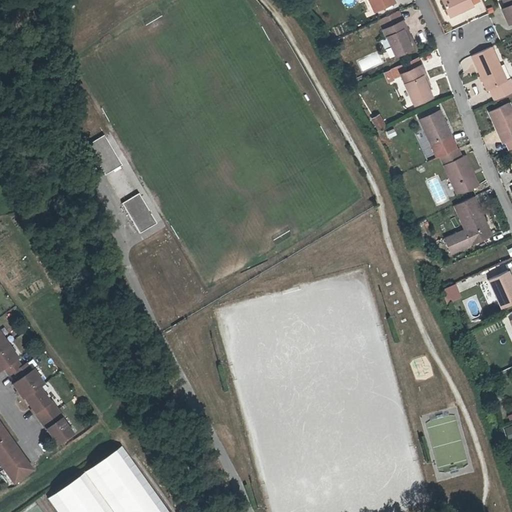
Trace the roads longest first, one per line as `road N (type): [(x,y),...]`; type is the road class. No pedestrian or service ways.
road 1 (track): [(263,0),(379,201),(427,341),(475,439),(487,478),(481,511)]
road 2 (residential): [(511,215),(423,0)]
road 3 (track): [(75,0),(66,56),(73,139)]
